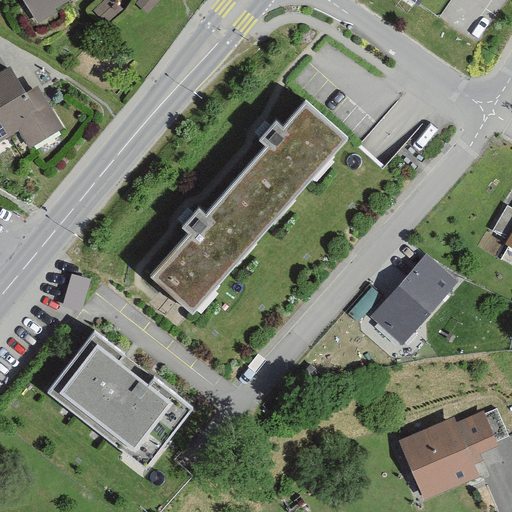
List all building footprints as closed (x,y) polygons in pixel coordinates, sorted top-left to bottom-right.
[(77,0),(22,0),(36,24),(77,0)] [(94,0),(101,12),(124,0),(94,0)] [(422,0),(404,0),(416,8),(422,0)] [(27,96),(11,70),(0,76),(0,145),(21,134),(32,152),(65,132),(39,89),(27,96)] [(353,140),(309,102),(285,129),(281,125),(265,144),(269,147),(208,216),(204,213),(187,232),(192,237),(157,277),(199,314),(353,140)] [(459,283),(426,257),(375,324),(409,349),(459,283)] [(91,284),(72,278),(63,309),(81,314),(91,284)] [(131,360),(99,336),(53,397),(155,473),(201,411),(163,382),(159,388),(128,364),(131,360)] [(458,427),(456,421),(401,445),(427,504),(484,479),(475,459),(498,448),(484,416),(458,427)]
